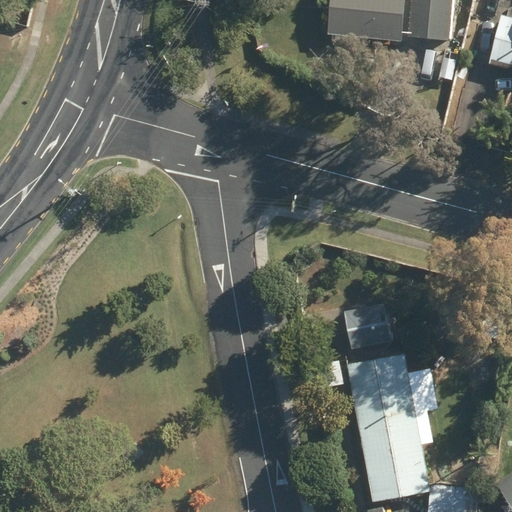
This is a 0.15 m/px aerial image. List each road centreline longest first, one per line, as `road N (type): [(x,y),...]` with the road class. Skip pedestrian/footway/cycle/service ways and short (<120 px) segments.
road 1 (tertiary): [(276,511),(215,142)]
road 2 (residential): [(511,221),(215,142)]
road 3 (tertiary): [(215,142),(73,108)]
road 4 (secondary): [(0,217),(73,108)]
